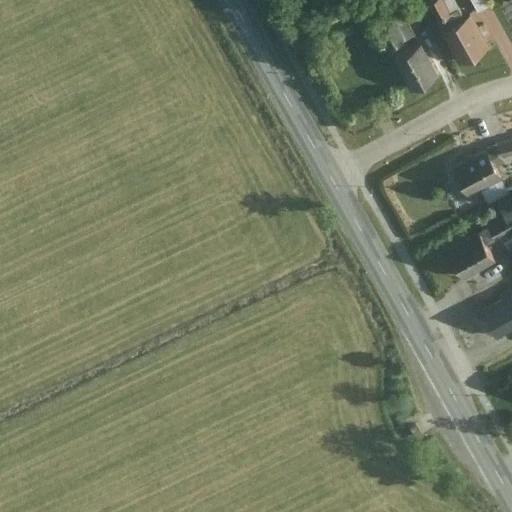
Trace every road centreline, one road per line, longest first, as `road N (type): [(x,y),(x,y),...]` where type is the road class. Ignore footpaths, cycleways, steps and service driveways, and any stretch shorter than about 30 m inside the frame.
road 1 (tertiary): [(330,178),(511,501)]
road 2 (tertiary): [(233,0),(330,178)]
road 3 (residential): [(330,178),(511,87)]
